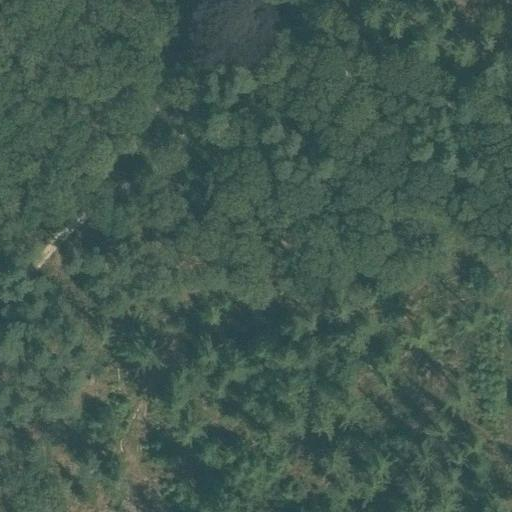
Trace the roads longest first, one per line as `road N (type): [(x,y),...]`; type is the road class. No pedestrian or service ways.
road 1 (track): [(511,125),(319,59),(263,69),(188,108)]
road 2 (track): [(188,108),(177,138),(140,181),(62,226),(0,277)]
